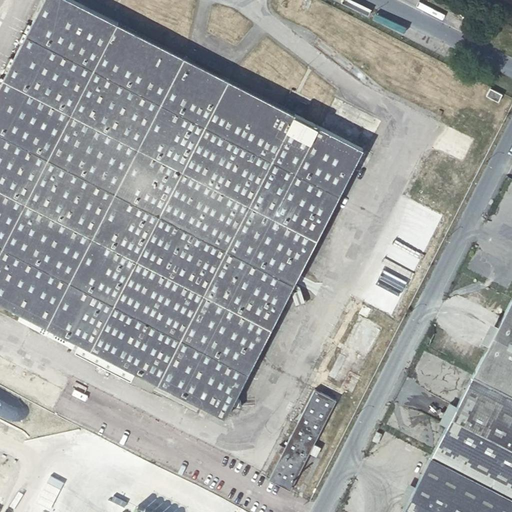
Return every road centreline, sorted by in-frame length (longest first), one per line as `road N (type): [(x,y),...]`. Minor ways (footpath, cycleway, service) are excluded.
road 1 (unclassified): [(511,139),(320,511)]
road 2 (unclassified): [(376,0),(511,70)]
